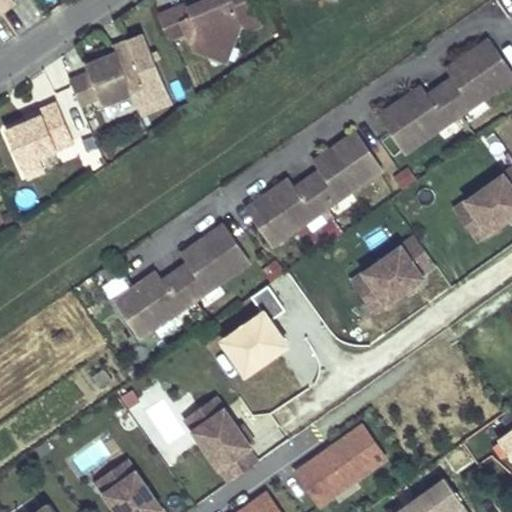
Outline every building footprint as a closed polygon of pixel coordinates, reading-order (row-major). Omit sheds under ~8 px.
[(0,0),(0,12),(16,1),(15,0),(0,0)] [(261,25),(250,0),(201,0),(203,3),(195,7),(192,1),(170,10),(181,35),(186,33),(193,49),(205,54),(233,42),(240,25),(252,29),(261,25)] [(170,10),(157,16),(168,41),(181,35),(170,10)] [(88,72),(70,80),(80,105),(99,97),(102,105),(132,92),(137,105),(168,91),(143,33),(112,47),(115,52),(85,65),(88,72)] [(380,117),(405,154),(511,79),(511,70),(490,39),(447,69),(454,78),(429,95),(423,86),(380,117)] [(225,61),(233,42),(205,54),(225,61)] [(172,101),(168,91),(137,105),(141,114),(172,101)] [(74,142),(57,103),(39,111),(41,115),(6,131),(22,166),(40,158),(74,142)] [(290,179),(247,209),(272,246),(383,169),(358,132),(314,162),(321,171),(296,188),(290,179)] [(40,158),(22,166),(28,179),(46,171),(40,158)] [(511,169),(466,201),(488,233),(507,220),(511,216),(511,169)] [(476,241),(488,233),(466,201),(454,209),(476,241)] [(157,272),(114,302),(140,339),(251,261),(225,224),(182,254),(188,264),(163,281),(157,272)] [(422,275),(436,266),(416,237),(365,273),(387,304),(405,291),(424,278),(422,275)] [(375,313),(387,304),(365,273),(353,282),(375,313)] [(427,282),(424,278),(405,291),(408,296),(427,282)] [(268,282),(249,294),(257,306),(215,332),(240,372),(290,342),(271,311),(282,305),(268,282)] [(183,417),(192,429),(223,407),(215,395),(183,417)] [(192,429),(228,480),(257,460),(247,446),(250,444),(236,425),(223,407),(192,429)] [(361,417),(289,471),(317,508),(389,455),(361,417)] [(236,425),(250,444),(254,441),(241,422),(236,425)] [(511,428),(494,441),(511,466),(511,428)] [(95,480),(103,493),(135,470),(126,458),(95,480)] [(164,511),(135,470),(103,493),(116,511),(117,511),(164,511)] [(464,511),(441,479),(412,500),(420,511),(464,511)] [(283,511),(266,487),(228,511),(283,511)] [(420,511),(412,500),(394,511),(420,511)]
